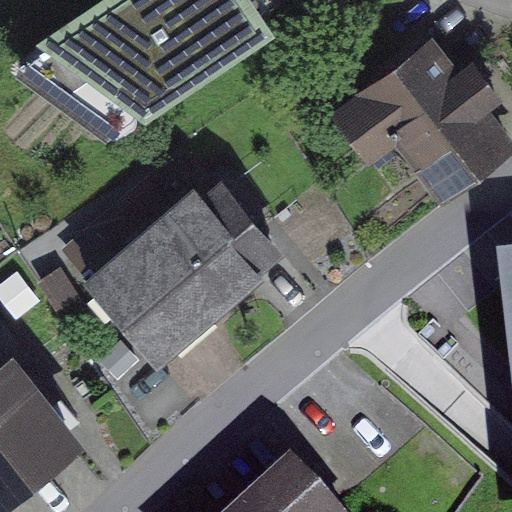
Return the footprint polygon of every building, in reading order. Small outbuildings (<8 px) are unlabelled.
[(273,20),(260,0),(81,0),(2,51),(113,128),(273,20)] [(379,81),(440,162),(500,117),(439,36),(379,81)] [(100,273),(158,340),(250,261),(192,194),(100,273)] [(0,371),(0,511),(4,511),(94,437),(22,353),(0,371)] [(252,511),(343,511),(303,467),(252,511)]
